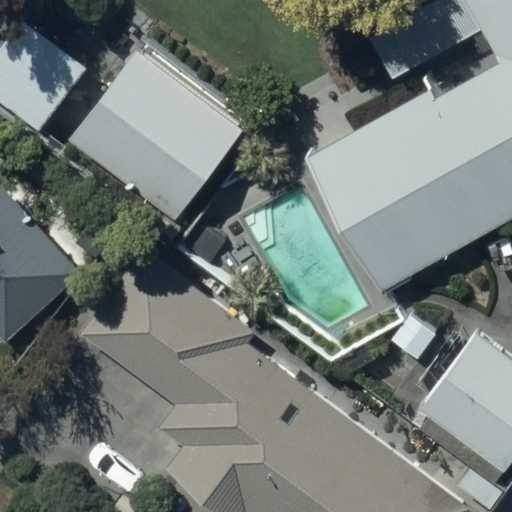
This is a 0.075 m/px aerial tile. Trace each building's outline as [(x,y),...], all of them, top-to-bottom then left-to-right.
[(319,152),(394,289),(511,223),(511,0),(433,0),(378,30),(403,75),(425,63),(438,87),(319,152)] [(106,45),(49,4),(0,67),(0,85),(46,122),(106,45)] [(160,34),(85,124),(198,218),(273,127),(160,34)] [(0,310),(18,331),(94,266),(12,171),(0,181),(0,310)] [(480,511),(486,506),(150,250),(97,319),(194,393),(177,416),(205,437),(186,461),(252,511),(480,511)] [(511,335),(490,319),(427,400),(511,465),(511,335)]
